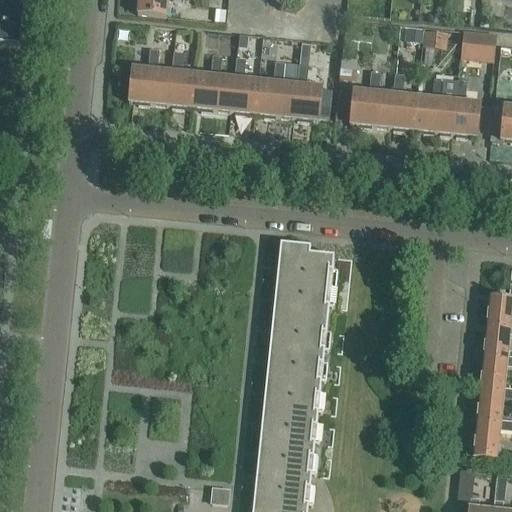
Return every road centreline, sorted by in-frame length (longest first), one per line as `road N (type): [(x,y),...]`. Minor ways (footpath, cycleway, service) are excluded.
road 1 (residential): [(511,189),(74,145)]
road 2 (residential): [(440,244),(67,208)]
road 3 (residential): [(35,511),(67,208)]
road 4 (residential): [(74,145),(89,0)]
